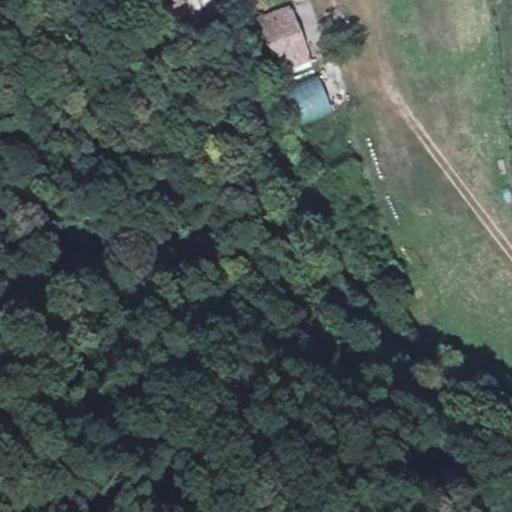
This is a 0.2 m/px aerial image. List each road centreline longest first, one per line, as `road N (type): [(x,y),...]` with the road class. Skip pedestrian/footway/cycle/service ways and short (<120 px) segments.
road 1 (track): [(207,0),(273,165),(373,332),(511,392)]
road 2 (track): [(362,51),(511,249)]
